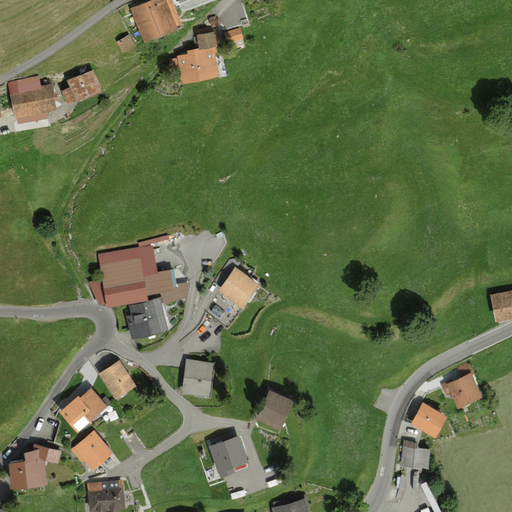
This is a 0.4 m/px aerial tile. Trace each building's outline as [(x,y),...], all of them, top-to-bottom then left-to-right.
[(172,24),(163,0),(150,0),(127,8),(138,37),(172,24)] [(224,75),(216,29),(196,33),(200,52),(179,56),(184,82),(224,75)] [(126,35),(116,39),(121,52),(132,47),(126,35)] [(87,70),(62,81),(70,100),(95,89),(87,70)] [(6,82),(11,123),(45,119),(44,112),(57,111),(54,86),(42,88),(41,78),(6,82)] [(139,254),(92,264),(100,302),(159,289),(162,302),(187,297),(183,280),(169,283),(165,267),(143,272),(139,254)] [(254,284),(230,267),(215,289),(220,292),(208,311),(227,324),(254,284)] [(511,312),(511,285),(486,292),(492,317),(511,312)] [(164,326),(156,296),(121,305),(128,334),(164,326)] [(182,357),(178,389),(207,393),(211,361),(182,357)] [(117,358),(96,371),(111,396),(132,384),(117,358)] [(469,371),(443,381),(453,406),(479,395),(469,371)] [(104,406),(89,386),(67,402),(85,423),(104,406)] [(288,400),(265,389),(253,416),(277,426),(288,400)] [(443,412),(422,401),(411,423),(431,434),(443,412)] [(112,450),(94,429),(74,445),(91,467),(112,450)] [(237,437),(210,447),(219,470),(246,461),(237,437)] [(402,439),(398,463),(425,467),(429,443),(402,439)] [(6,485),(43,485),(43,464),(59,463),(59,447),(38,447),(20,450),(4,467),(6,485)] [(122,479),(88,482),(91,509),(125,506),(122,479)] [(311,511),(307,496),(272,505),(273,511),(311,511)]
